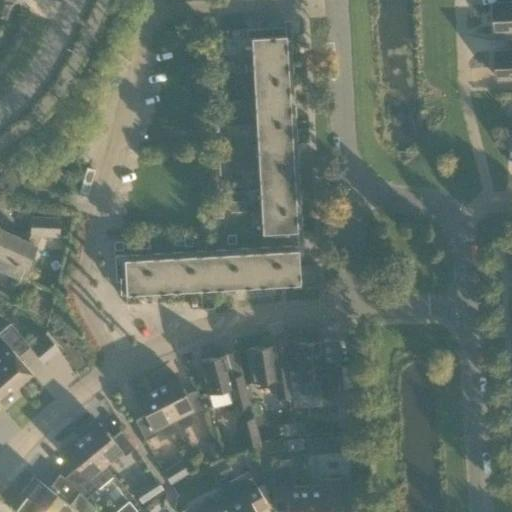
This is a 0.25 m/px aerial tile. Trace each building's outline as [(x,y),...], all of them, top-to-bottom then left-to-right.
[(494,4),(495,17),(496,31),(511,29),(511,0),(511,3),(494,4)] [(279,232),(288,231),(296,231),(285,35),(284,35),(284,26),(278,27),(278,36),(275,36),(271,36),(268,36),(264,36),(261,37),(257,37),(254,37),(250,37),(261,233),(270,232),(279,232)] [(511,50),(497,52),(499,78),(511,77),(511,50)] [(241,177),(231,178),(231,187),(241,187),(241,177)] [(230,212),(245,211),(244,200),(229,201),(230,212)] [(40,235),(58,236),(59,218),(30,217),(29,235),(30,235),(26,242),(0,230),(0,270),(19,280),(40,235)] [(127,279),(124,279),(125,294),(299,284),(297,249),(126,259),(126,262),(127,266),(127,271),(127,275),(127,279)] [(0,370),(14,387),(14,386),(31,372),(9,347),(20,338),(8,324),(0,330),(0,370)] [(47,338),(32,351),(41,363),(57,350),(47,338)] [(321,341),(297,343),(299,377),(300,393),(321,392),(321,396),(336,395),(334,364),(323,365),(321,341)] [(275,368),(271,344),(248,348),(253,382),(274,379),(277,398),(292,396),(287,366),(275,368)] [(230,377),(224,354),(200,360),(209,393),(229,388),(234,407),(249,403),(241,373),(230,377)] [(0,370),(0,405),(2,408),(20,393),(14,386),(14,387),(0,370)] [(157,389),(178,430),(198,419),(195,414),(205,411),(197,389),(184,394),(174,372),(164,377),(167,383),(157,389)] [(178,430),(157,389),(146,394),(143,388),(134,392),(145,414),(134,419),(145,440),(155,435),(157,440),(178,430)] [(260,441),(254,417),(236,421),(242,446),(260,441)] [(82,438),(105,465),(121,452),(124,456),(134,447),(120,430),(110,437),(95,419),(87,425),(91,431),(82,438)] [(342,433),(324,435),(325,449),(344,447),(342,433)] [(105,465),(82,438),(73,446),(69,441),(61,447),(76,466),(63,477),(69,482),(85,498),(96,488),(89,479),(105,465)] [(225,459),(210,467),(217,480),(232,472),(225,459)] [(294,486),(294,481),(292,459),(278,459),(279,467),(272,468),(274,509),(287,508),(286,511),(308,511),(307,485),(294,486)] [(173,463),(162,470),(171,484),(182,477),(173,463)] [(59,496),(33,475),(21,490),(49,511),(76,511),(78,510),(79,511),(91,511),(95,507),(85,498),(69,482),(59,496)] [(155,477),(134,491),(141,502),(163,488),(155,477)] [(240,488),(234,477),(218,485),(226,501),(232,511),(255,511),(266,505),(254,481),(240,488)] [(307,485),(308,511),(329,511),(329,506),(341,505),(340,478),(319,479),(320,484),(307,485)] [(18,511),(49,511),(21,490),(10,505),(18,511)] [(135,511),(137,511),(128,500),(114,511),(135,511)] [(232,511),(226,501),(215,507),(213,502),(194,511),(232,511)]
